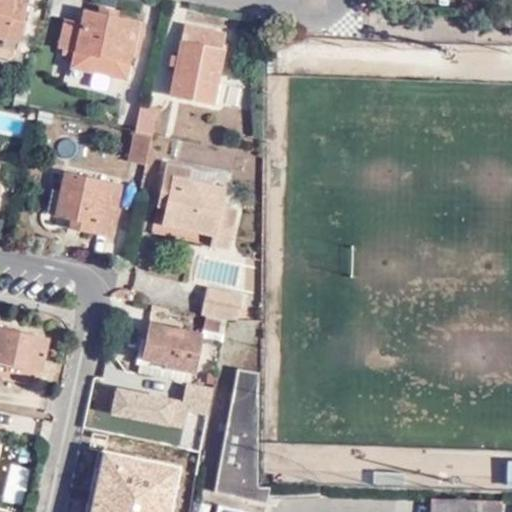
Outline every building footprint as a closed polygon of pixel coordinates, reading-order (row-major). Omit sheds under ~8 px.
[(0,0),(0,36),(15,39),(21,0),(0,0)] [(99,10),(85,7),(82,20),(65,16),(59,46),(75,49),(71,66),(128,78),(134,55),(140,56),(147,21),(141,20),(141,19),(119,15),(120,8),(100,4),(99,10)] [(196,83),(216,89),(227,50),(221,49),(225,28),(186,20),(168,88),(192,94),(196,83)] [(213,100),(216,89),(196,83),(192,94),(213,100)] [(132,130),(149,134),(154,106),(139,103),(132,130)] [(123,160),(142,164),(149,134),(132,130),(129,130),(123,160)] [(185,176),(187,165),(162,160),(155,188),(166,190),(163,203),(159,221),(208,230),(207,239),(226,243),(235,207),(220,203),(224,185),(208,181),(185,176)] [(210,169),(187,165),(185,176),(208,181),(210,169)] [(118,179),(62,168),(52,215),(69,218),(68,226),(108,234),(118,179)] [(166,190),(155,188),(152,202),(163,203),(166,190)] [(206,283),(203,293),(239,300),(242,290),(206,283)] [(203,293),(199,310),(207,313),(222,316),(231,317),(239,300),(203,293)] [(222,316),(207,313),(205,328),(220,332),(222,316)] [(197,333),(149,323),(146,338),(141,337),(137,359),(190,370),(197,333)] [(0,360),(42,369),(48,336),(0,326),(0,360)] [(251,490),(257,485),(258,373),(239,369),(215,493),(249,500),(251,490)] [(117,386),(112,410),(185,425),(188,411),(208,416),(215,385),(187,379),(183,400),(117,386)] [(13,416),(0,412),(0,431),(9,433),(13,416)] [(184,446),(158,441),(156,456),(116,450),(110,489),(120,491),(119,502),(173,510),(184,446)] [(201,448),(188,445),(185,467),(197,470),(201,448)] [(262,488),(257,485),(251,490),(249,500),(266,504),(269,489),(262,488)] [(504,511),(505,500),(434,498),(433,511),(504,511)] [(262,511),(221,501),(218,511),(262,511)]
